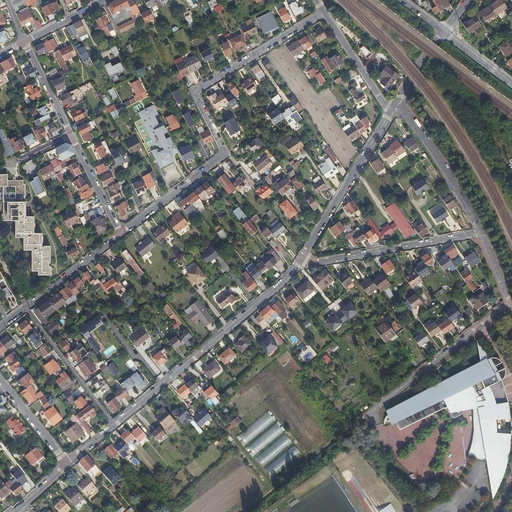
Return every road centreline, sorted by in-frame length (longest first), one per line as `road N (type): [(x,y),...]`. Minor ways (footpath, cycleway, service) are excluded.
road 1 (residential): [(120,234),(225,154),(194,91),(324,12)]
road 2 (unclassified): [(481,232),(510,302),(363,420)]
road 3 (residential): [(301,259),(114,425)]
road 4 (residential): [(301,259),(481,232)]
road 5 (residential): [(390,112),(301,259)]
road 6 (track): [(363,420),(241,511)]
road 7 (residential): [(25,308),(114,425)]
road 8 (residential): [(25,308),(120,234)]
